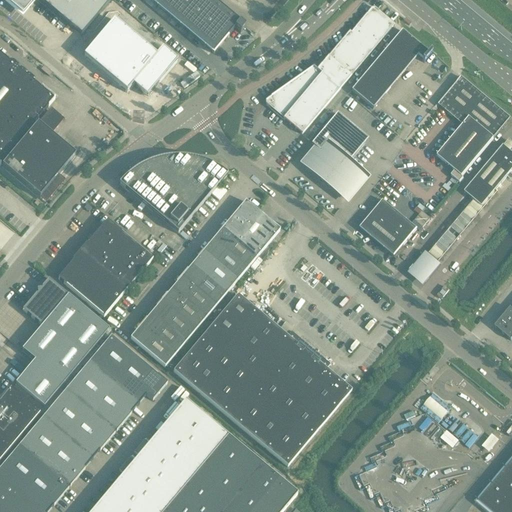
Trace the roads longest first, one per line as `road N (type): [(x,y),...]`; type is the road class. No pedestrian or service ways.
road 1 (unclassified): [(511,391),(256,177),(193,106)]
road 2 (unknown): [(495,428),(462,458),(413,454),(393,465),(397,486),(408,493),(450,471),(483,467)]
road 3 (unknown): [(453,342),(346,474),(374,511)]
road 4 (unclassified): [(0,291),(75,199),(143,144)]
road 5 (unclassified): [(143,144),(0,25)]
road 6 (unknown): [(511,409),(495,409),(446,379),(446,389),(495,428)]
road 7 (tertiary): [(403,0),(511,89)]
